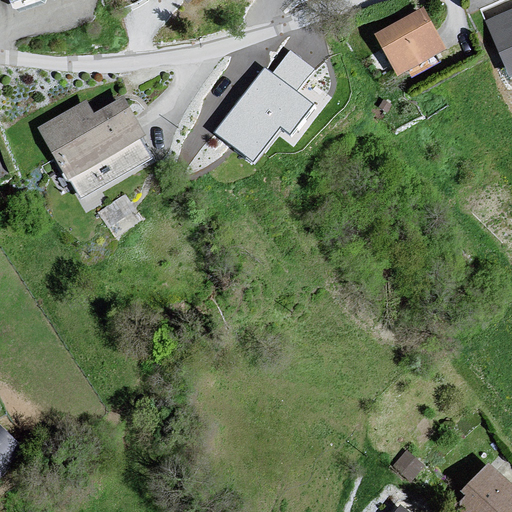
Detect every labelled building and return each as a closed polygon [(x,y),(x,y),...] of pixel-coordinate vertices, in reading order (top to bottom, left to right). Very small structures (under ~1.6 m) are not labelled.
[(424,7),(375,33),(398,76),(447,51),(424,7)] [(511,7),(484,20),(509,77),(511,75),(511,7)] [(294,54),(276,77),(300,95),(317,72),(294,54)] [(268,71),(218,136),(256,165),(283,130),(293,138),(316,107),(300,95),(276,77),(268,71)] [(85,102),(39,128),(69,180),(145,136),(123,97),(93,114),(85,102)] [(0,470),(25,444),(0,420),(0,470)] [(511,511),(511,478),(499,470),(462,507),(466,511),(511,511)]
